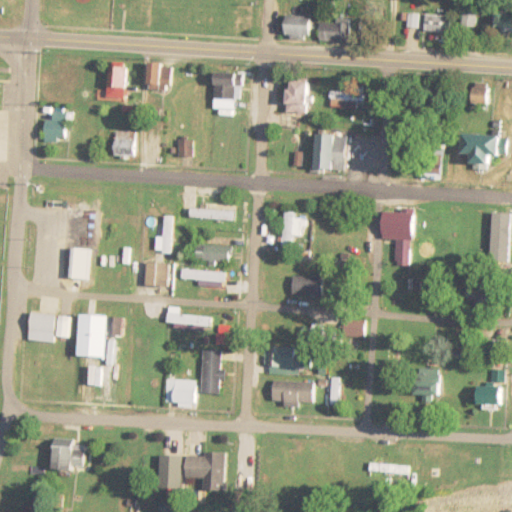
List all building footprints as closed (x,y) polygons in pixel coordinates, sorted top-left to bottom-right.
[(0,0),(0,8),(20,8),(20,0),(0,0)] [(147,21),(147,0),(129,0),(129,21),(147,21)] [(503,33),(511,33),(511,10),(503,10),(503,33)] [(289,17),(289,38),(318,38),(318,17),(289,17)] [(455,37),(455,17),(426,17),(426,37),(455,37)] [(323,43),(353,43),(353,19),(323,19),(323,43)] [(72,81),(86,81),(86,61),(58,61),(58,87),(72,87),(72,81)] [(129,99),(129,69),(110,69),(110,99),(129,99)] [(245,75),(219,75),(219,101),(245,101),(245,75)] [(162,90),(164,81),(157,80),(155,89),(162,90)] [(316,83),(292,83),(292,115),(316,115),(316,83)] [(495,107),(495,84),(479,84),(479,107),(495,107)] [(50,114),(50,144),(70,144),(70,114),(50,114)] [(140,158),(141,133),(118,132),(117,157),(140,158)] [(353,136),(322,136),(322,171),(353,171),(353,136)] [(509,158),(509,138),(473,137),(472,157),(476,157),(476,170),(499,171),(499,158),(509,158)] [(197,142),(183,142),(183,158),(197,158),(197,142)] [(196,213),(196,193),(185,193),(185,213),(196,213)] [(204,220),(240,220),(240,203),(205,203),(204,220)] [(420,211),(387,211),(387,241),(420,241),(420,211)] [(306,219),(298,219),(298,212),(285,212),(285,251),(296,251),(296,235),(306,235),(306,219)] [(166,238),(161,238),(161,253),(175,253),(175,216),(166,216),(166,238)] [(501,240),(506,240),(506,217),(490,217),(490,260),(501,260),(501,240)] [(212,246),(212,237),(200,236),(199,260),(235,262),(236,247),(212,246)] [(151,263),(151,286),(174,286),(174,263),(151,263)] [(184,280),(230,282),(231,271),(185,270),(184,280)] [(328,299),(328,276),(296,276),(296,299),(328,299)] [(478,313),(503,313),(503,291),(478,291),(478,313)] [(75,316),(36,313),(34,340),(60,342),(60,338),(73,339),(75,316)] [(215,330),(216,315),(173,313),(172,329),(215,330)] [(113,358),(114,335),(129,335),(130,317),(86,315),(84,357),(113,358)] [(234,344),(234,336),(220,336),(220,344),(234,344)] [(509,357),(509,340),(482,340),(482,356),(509,357)] [(227,395),(227,350),(207,350),(207,395),(227,395)] [(510,405),(510,370),(495,370),(495,386),(485,386),(485,405),(510,405)] [(201,380),(170,380),(170,404),(201,404),(201,380)] [(320,382),(277,381),(277,404),(320,405),(320,382)] [(449,381),(422,381),(422,398),(449,398),(449,381)] [(91,440),(60,440),(60,471),(91,471),(91,440)] [(232,491),(232,454),(194,454),(194,478),(213,479),(213,491),(232,491)] [(169,457),(169,494),(190,494),(190,457),(169,457)]
